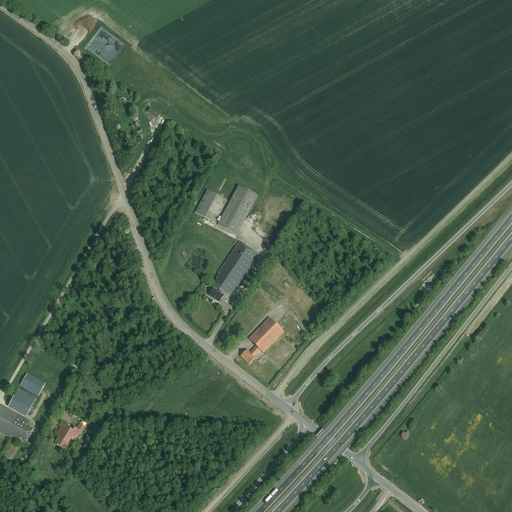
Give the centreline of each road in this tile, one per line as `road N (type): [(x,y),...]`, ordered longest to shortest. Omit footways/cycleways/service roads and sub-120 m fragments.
road 1 (motorway): [(511,218),(254,511)]
road 2 (motorway): [(277,511),(511,238)]
road 3 (unclassified): [(273,398),(325,335),(511,153)]
road 4 (motorway): [(511,183),(286,408)]
road 5 (tertiary): [(273,398),(173,320),(123,192)]
road 6 (motorway): [(357,461),(511,257)]
road 7 (tertiary): [(123,192),(77,67),(0,3)]
road 8 (track): [(0,372),(118,178)]
road 9 (unclassified): [(34,341),(123,192)]
road 10 (unclassified): [(206,511),(295,414)]
